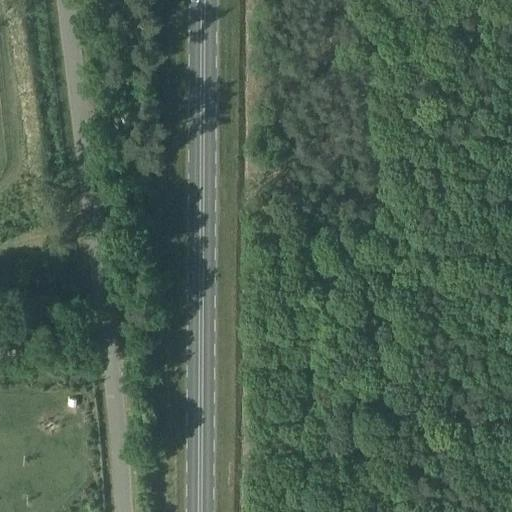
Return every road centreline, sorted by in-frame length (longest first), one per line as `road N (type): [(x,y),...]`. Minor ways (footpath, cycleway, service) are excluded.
road 1 (unclassified): [(123,511),(65,0)]
road 2 (primary): [(200,511),(204,0)]
